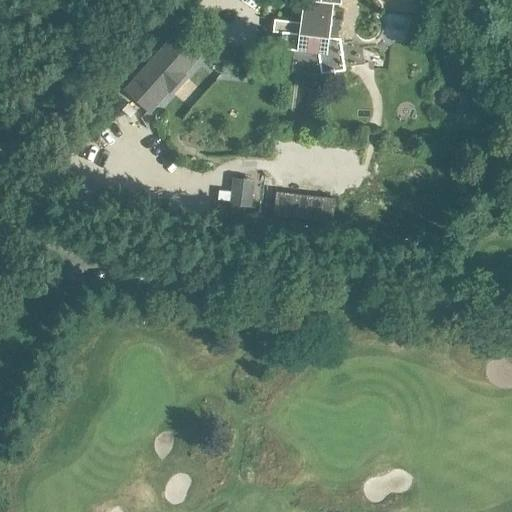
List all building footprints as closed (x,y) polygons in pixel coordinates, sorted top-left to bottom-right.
[(275,20),(274,32),(283,33),(281,49),(295,51),(319,54),(322,74),(346,71),(345,67),(342,42),(341,39),(338,39),(339,27),(340,20),(332,19),(334,4),(341,5),(341,0),(314,0),(315,1),(304,0),(302,23),(275,20)] [(176,31),(124,90),(151,114),(169,94),(170,94),(187,75),(187,74),(203,55),(176,31)] [(138,111),(129,103),(122,110),(131,118),(138,111)] [(42,125),(77,126),(77,114),(43,113),(42,125)] [(219,200),(230,201),(231,192),(220,190),(219,200)] [(333,222),(336,199),(276,191),(273,215),(333,222)]
